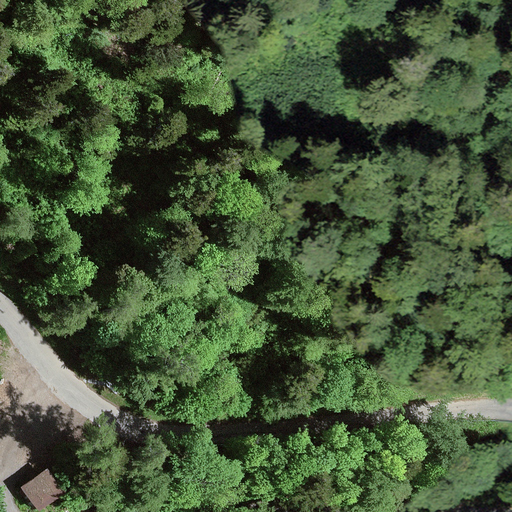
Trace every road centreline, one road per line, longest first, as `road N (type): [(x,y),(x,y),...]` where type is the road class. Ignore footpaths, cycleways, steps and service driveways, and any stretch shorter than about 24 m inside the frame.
road 1 (unclassified): [(511,409),(431,409),(282,430),(137,428),(79,400),(0,303)]
road 2 (track): [(409,511),(264,511)]
